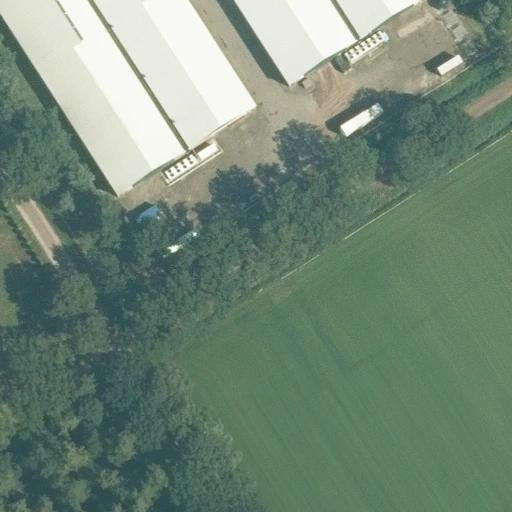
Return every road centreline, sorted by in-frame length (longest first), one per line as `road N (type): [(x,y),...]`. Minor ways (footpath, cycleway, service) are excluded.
road 1 (track): [(511,114),(0,440)]
road 2 (unclassified): [(235,511),(0,140)]
